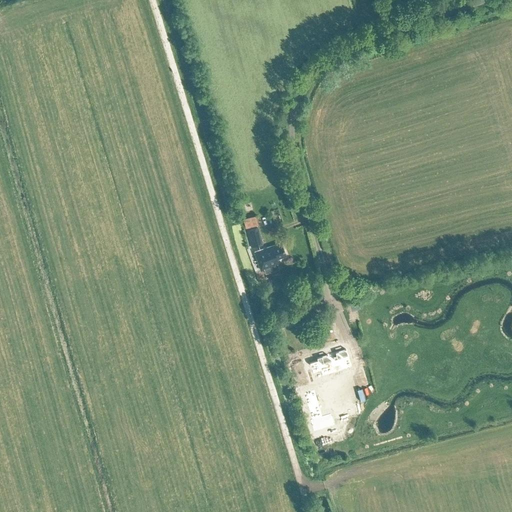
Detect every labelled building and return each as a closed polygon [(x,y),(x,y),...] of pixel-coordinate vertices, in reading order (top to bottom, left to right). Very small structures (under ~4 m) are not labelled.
[(284,191),(286,200),(294,198),(292,189),(284,191)] [(258,224),(255,215),(242,218),(245,228),(258,224)] [(250,247),(256,245),(262,244),(261,242),(258,227),(246,230),(250,247)] [(258,250),(253,252),(260,270),(277,264),(275,259),(285,255),(281,246),(272,249),(271,245),(266,247),(264,241),(261,242),(262,244),(256,245),(258,250)] [(387,294),(386,287),(371,291),(367,292),(368,294),(369,298),(387,294)] [(276,317),(281,329),(295,324),(291,312),(276,317)] [(294,349),(310,344),(311,348),(320,346),(319,341),(308,344),(305,336),(291,340),(294,349)] [(296,350),(299,360),(313,355),(309,346),(296,350)] [(316,360),(308,363),(312,374),(320,371),(321,376),(351,366),(345,348),(315,358),(316,360)] [(313,390),(303,393),(313,419),(311,420),(315,431),(335,424),(331,412),(323,416),(313,390)]
